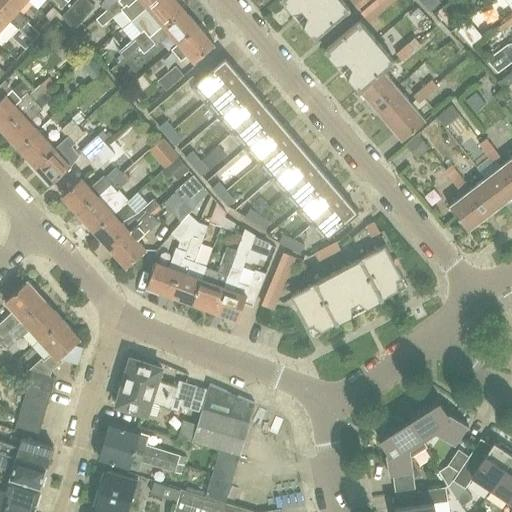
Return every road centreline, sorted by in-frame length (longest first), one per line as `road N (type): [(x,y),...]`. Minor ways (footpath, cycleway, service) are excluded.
road 1 (residential): [(478,298),(228,0)]
road 2 (residential): [(324,403),(121,312)]
road 3 (residential): [(324,403),(393,367),(436,331)]
road 4 (residential): [(121,312),(81,437)]
